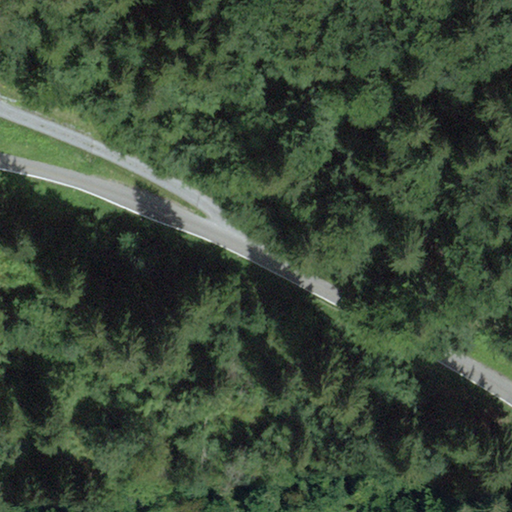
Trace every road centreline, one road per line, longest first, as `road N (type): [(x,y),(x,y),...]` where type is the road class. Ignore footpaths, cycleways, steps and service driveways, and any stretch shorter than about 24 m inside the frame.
road 1 (tertiary): [(0,160),(77,179),(247,244),(511,404)]
road 2 (track): [(0,108),(148,170),(196,197),(247,244)]
